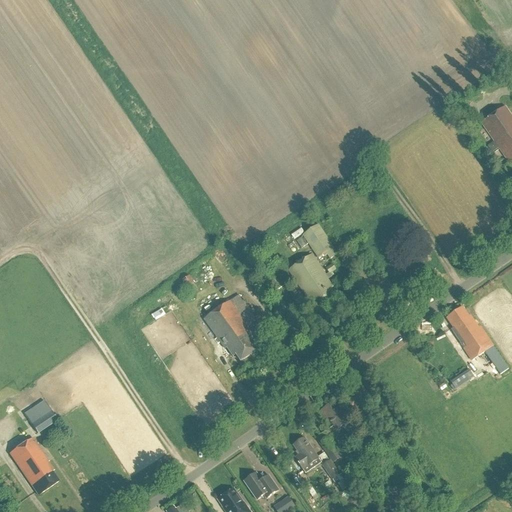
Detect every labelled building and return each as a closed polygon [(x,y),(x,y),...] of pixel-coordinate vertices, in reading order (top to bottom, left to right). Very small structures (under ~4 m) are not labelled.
[(510,161),(511,160),(511,161),(511,116),(505,107),(482,124),(504,156),(505,154),(510,161)] [(334,248),(319,226),(304,236),(319,258),(334,248)] [(297,242),(302,249),(307,245),(302,238),(297,242)] [(313,256),(289,272),(315,310),(337,295),(332,288),(333,288),(328,280),(328,279),(313,256)] [(326,269),(330,273),(336,269),(333,264),(326,269)] [(197,289),(189,276),(181,281),(190,294),(197,289)] [(212,294),(202,301),(204,304),(215,298),(212,294)] [(256,321),(239,297),(205,320),(225,350),(227,348),(234,358),(237,356),(241,363),(258,351),(254,346),(259,342),(248,327),(256,321)] [(463,308),(447,319),(454,329),(451,331),(463,349),(472,362),(473,362),(485,353),(488,357),(501,375),(509,369),(494,347),(481,329),(479,330),(471,317),(469,318),(463,309),(463,308)] [(474,378),(470,372),(452,384),(456,390),(474,378)] [(349,413),(351,416),(358,412),(356,409),(363,404),(361,401),(363,400),(359,394),(355,396),(351,390),(341,397),(351,412),(349,413)] [(44,401),(24,415),(32,426),(52,413),(44,401)] [(325,409),(331,418),(330,419),(335,426),(342,421),(344,423),(346,422),(338,411),(337,411),(332,404),(325,409)] [(52,413),(32,426),(37,434),(57,421),(52,413)] [(33,439),(9,455),(38,497),(59,483),(52,473),(54,471),(48,463),(49,462),(33,439)] [(305,439),(294,446),(300,456),(295,459),(303,471),(306,475),(322,464),(319,460),(305,439)] [(331,445),(321,452),(333,469),(343,461),(331,445)] [(323,471),(333,485),(341,479),(331,465),(323,471)] [(271,479),(267,483),(263,482),(257,474),(244,483),(251,493),(257,502),(264,497),(267,500),(280,492),(271,479)] [(219,500),(228,511),(226,511),(250,511),(248,509),(246,510),(233,491),(219,500)] [(275,509),(276,511),(288,511),(295,507),(290,499),(275,509)]
